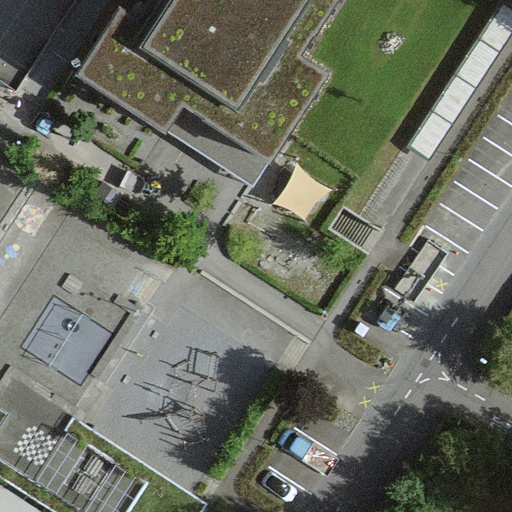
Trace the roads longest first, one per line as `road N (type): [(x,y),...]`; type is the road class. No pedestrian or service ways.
road 1 (residential): [(430,366),(335,511)]
road 2 (residential): [(511,236),(430,366)]
